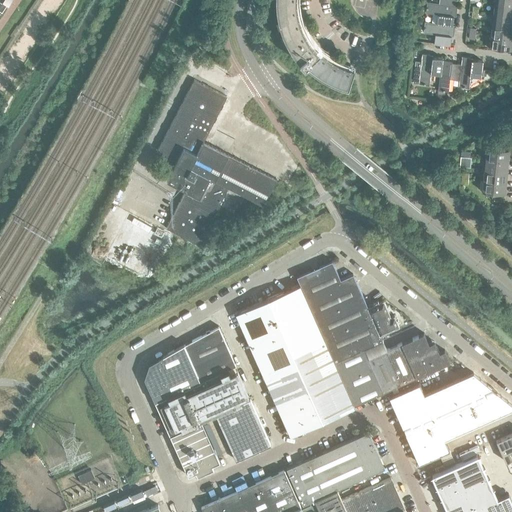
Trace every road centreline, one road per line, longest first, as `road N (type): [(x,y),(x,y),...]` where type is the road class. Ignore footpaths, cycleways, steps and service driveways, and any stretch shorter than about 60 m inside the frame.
road 1 (tertiary): [(240,0),(247,52),(287,111),(511,295)]
road 2 (tertiary): [(511,283),(296,101),(258,46),(253,0)]
road 3 (residential): [(511,379),(337,239),(318,240),(215,300)]
road 4 (residential): [(215,300),(130,352),(125,374),(180,495)]
road 5 (residential): [(426,511),(385,423),(364,416),(284,452)]
road 6 (residential): [(215,300),(284,452)]
